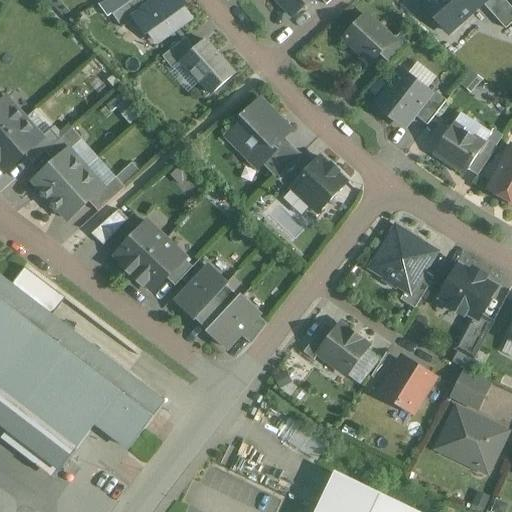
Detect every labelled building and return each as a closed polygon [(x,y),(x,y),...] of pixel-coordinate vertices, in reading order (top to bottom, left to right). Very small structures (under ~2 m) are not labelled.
[(135,18),(148,9),(141,0),(133,0),(113,15),(123,29),(136,19),(135,18)] [(187,7),(181,0),(160,0),(148,9),(135,18),(136,19),(147,35),(150,33),(157,43),(191,18),(184,9),(187,7)] [(277,0),(292,17),(307,4),(309,5),(314,0),(277,0)] [(426,0),(423,3),(449,33),(483,3),(486,0),(426,0)] [(486,0),(483,3),(506,29),(511,23),(511,8),(504,0),(486,0)] [(366,15),(344,38),(371,63),(380,54),(393,40),(366,15)] [(393,40),(380,54),(389,63),(413,37),(405,29),(397,38),(396,37),(393,40)] [(183,62),(196,50),(187,39),(163,58),(174,69),(183,62)] [(211,94),(235,73),(207,41),(196,50),(183,62),(211,94)] [(432,94),(403,71),(376,106),(399,124),(410,123),(415,116),(432,94)] [(432,94),(415,116),(427,125),(446,101),(434,92),(432,94)] [(0,142),(25,120),(6,99),(5,100),(0,104),(0,142)] [(285,138),(292,131),(261,100),(243,117),(246,120),(232,133),(263,165),(266,162),(279,149),(276,146),(285,138)] [(25,155),(43,139),(25,120),(0,142),(0,166),(6,173),(25,155)] [(454,124),(435,153),(466,173),(468,170),(485,145),(454,124)] [(46,153),(55,163),(69,151),(82,139),(73,129),(60,140),(46,153)] [(46,153),(60,140),(52,131),(43,139),(25,155),(33,164),(46,153)] [(300,154),(285,138),(276,146),(279,149),(266,162),(279,176),(300,154)] [(485,145),(468,170),(478,176),(497,147),(488,140),(485,145)] [(511,146),(489,190),(511,202),(511,146)] [(41,194),(49,203),(86,170),(69,151),(55,163),(34,182),(43,192),(41,194)] [(300,154),(279,176),(276,179),(290,192),(293,189),(315,165),(301,153),(300,154)] [(315,165),(293,189),(319,213),(347,183),(338,174),(340,173),(332,165),(330,167),(321,158),(315,165)] [(89,202),(104,189),(86,170),(49,203),(58,212),(59,211),(69,221),(89,202)] [(89,202),(98,213),(125,188),(116,178),(104,189),(89,202)] [(92,235),(104,246),(129,220),(119,211),(92,235)] [(133,277),(167,240),(147,222),(115,257),(124,265),(122,267),(133,277)] [(397,228),(371,268),(406,291),(410,293),(423,272),(436,253),(397,228)] [(167,279),(184,260),(186,258),(167,240),(133,277),(144,287),(145,285),(154,293),(167,279)] [(182,281),(193,268),(184,260),(167,279),(176,287),(182,281)] [(182,281),(191,289),(208,270),(200,261),(193,268),(182,281)] [(473,316),(479,319),(480,316),(497,288),(485,281),(487,277),(474,269),(472,273),(459,266),(441,297),(453,304),(451,309),(463,316),(466,312),(473,316)] [(210,332),(213,330),(241,300),(226,286),(228,285),(210,268),(208,270),(191,289),(178,303),(187,311),(189,309),(197,316),(195,318),(210,332)] [(0,395),(75,453),(96,425),(130,451),(166,403),(53,317),(66,299),(26,269),(12,287),(0,278),(0,395)] [(434,279),(423,272),(410,293),(406,291),(400,300),(415,309),(434,279)] [(218,340),(228,349),(241,335),(258,316),(260,314),(242,298),(241,300),(213,330),(221,337),(218,340)] [(258,316),(241,335),(252,345),(267,324),(258,316)] [(479,319),(473,316),(455,347),(471,357),(492,323),(480,316),(479,319)] [(319,353),(335,332),(326,324),(304,353),(314,361),(320,354),(319,353)] [(320,354),(347,375),(369,347),(340,325),(335,332),(319,353),(320,354)] [(372,378),(386,386),(400,362),(387,354),(372,378)] [(386,386),(381,394),(400,406),(401,403),(415,411),(436,377),(420,368),(418,371),(401,360),(400,362),(386,386)] [(451,397),(478,410),(491,385),(463,372),(451,397)] [(509,433),(456,408),(436,450),(471,467),(477,454),(495,463),(509,433)] [(411,511),(337,476),(319,511),(411,511)]
